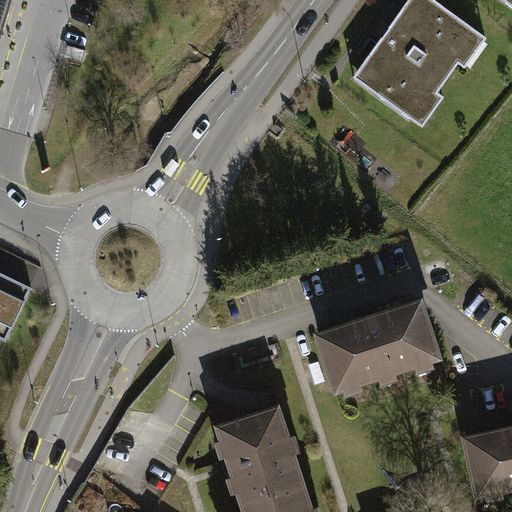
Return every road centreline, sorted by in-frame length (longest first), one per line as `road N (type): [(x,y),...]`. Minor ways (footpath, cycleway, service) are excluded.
road 1 (secondary): [(308,0),(154,216)]
road 2 (secondary): [(106,307),(21,511)]
road 3 (secondary): [(106,307),(145,306),(169,285),(175,248),(154,216)]
